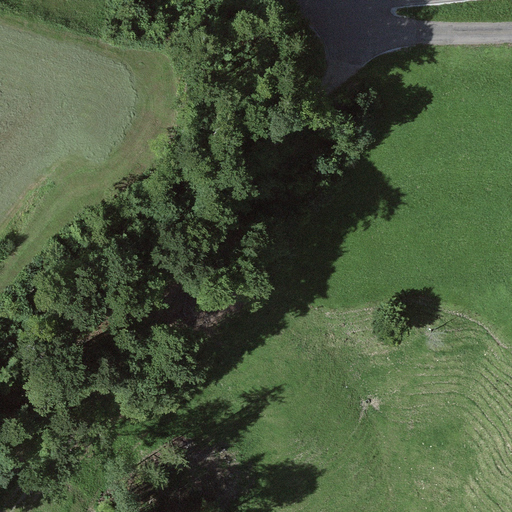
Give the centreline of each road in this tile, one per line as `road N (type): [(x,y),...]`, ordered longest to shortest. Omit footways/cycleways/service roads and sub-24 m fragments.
road 1 (track): [(367,27),(277,138),(14,511)]
road 2 (unclassified): [(311,17),(402,33),(511,31)]
